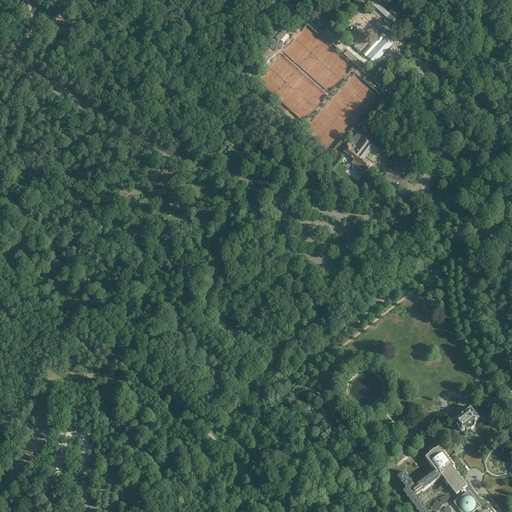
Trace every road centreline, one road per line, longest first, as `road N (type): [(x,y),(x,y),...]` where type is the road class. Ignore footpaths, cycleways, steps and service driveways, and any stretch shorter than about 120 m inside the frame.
road 1 (unclassified): [(286,187),(179,162),(0,52)]
road 2 (unclassified): [(437,0),(416,32),(429,147),(421,186)]
road 3 (unclassified): [(511,317),(421,186)]
road 4 (unclassified): [(286,187),(373,199),(421,186)]
